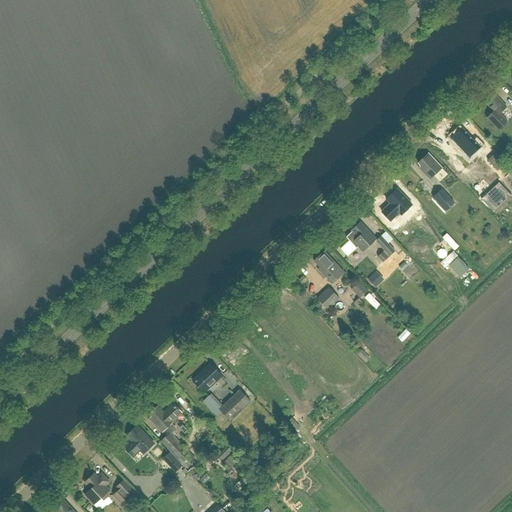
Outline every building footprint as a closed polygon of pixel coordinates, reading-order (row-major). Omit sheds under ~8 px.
[(498,131),(507,122),(499,114),(506,107),(495,95),(486,104),(493,112),(486,118),(498,131)] [(463,126),(452,137),(452,138),(454,136),(459,142),(458,143),(465,150),(466,149),(472,155),(470,156),(471,157),(482,146),(463,126)] [(429,179),(441,168),(428,155),(419,163),(421,166),(419,168),(429,179)] [(500,156),(492,165),(499,172),(507,164),(500,156)] [(511,196),(499,183),(481,199),(494,212),(511,196)] [(390,204),(381,212),(390,221),(399,213),(401,215),(412,205),(397,189),(386,199),(390,204)] [(445,211),(454,202),(442,189),(432,198),(445,211)] [(362,252),(372,243),(368,238),(371,235),(360,223),(351,231),(352,232),(346,238),(357,249),(358,247),(362,252)] [(390,256),(395,251),(381,236),(375,241),(390,256)] [(331,285),(344,273),(324,251),(313,261),(319,268),(317,270),(331,285)] [(383,263),(388,258),(383,252),(377,257),(383,263)] [(409,276),(414,272),(405,263),(400,267),(409,276)] [(376,272),(368,280),(376,287),(383,280),(376,272)] [(359,298),(368,290),(360,281),(351,289),(359,298)] [(329,315),(335,309),(332,306),(339,298),(329,287),(317,299),(327,309),(325,311),(329,315)] [(369,294),(365,298),(376,310),(381,306),(369,294)] [(367,354),(362,359),(366,363),(371,359),(367,354)] [(204,394),(222,377),(210,364),(192,381),(204,394)] [(230,422),(250,403),(239,391),(219,410),(230,422)] [(181,414),(173,405),(164,414),(160,409),(158,411),(156,409),(149,415),(151,417),(150,419),(162,432),(163,431),(167,436),(161,442),(177,459),(186,469),(195,460),(186,451),(170,433),(172,432),(168,427),(172,423),(172,422),(181,414)] [(144,454),(154,444),(137,426),(127,436),(132,442),(125,448),(133,457),(140,450),(144,454)] [(264,445),(258,451),(262,455),(268,449),(264,445)] [(221,462),(232,451),(226,446),(215,457),(221,462)] [(231,455),(223,463),(229,469),(237,462),(231,455)] [(175,460),(170,465),(176,472),(181,467),(175,460)] [(109,482),(102,474),(97,478),(94,475),(85,483),(91,490),(85,495),(94,505),(100,511),(105,506),(99,500),(102,497),(104,499),(106,499),(109,496),(109,494),(108,492),(109,491),(105,487),(109,482)] [(122,506),(130,498),(128,495),(133,490),(123,480),(115,487),(118,490),(113,495),(122,506)] [(74,511),(64,501),(54,511),(55,511),(74,511)]
